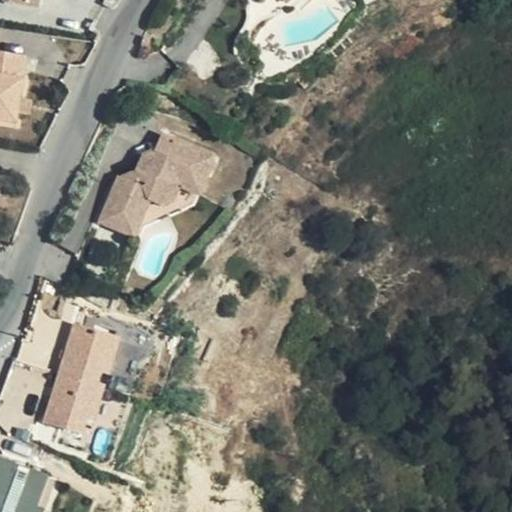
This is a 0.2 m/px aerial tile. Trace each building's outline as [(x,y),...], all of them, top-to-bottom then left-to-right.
[(30,56),(0,50),(0,75),(26,80),(30,56)] [(26,80),(0,75),(0,122),(17,125),(26,80)] [(142,158),(133,180),(129,190),(117,184),(102,220),(134,234),(145,207),(182,184),(201,193),(219,156),(165,134),(158,151),(142,158)] [(129,190),(133,180),(121,175),(117,184),(129,190)] [(189,202),(201,193),(182,184),(145,207),(134,234),(142,237),(146,229),(189,202)] [(77,324),(46,423),(84,434),(89,419),(97,421),(108,386),(99,384),(104,374),(110,375),(123,338),(77,324)] [(42,481),(0,465),(0,511),(38,511),(31,510),(42,481)] [(39,511),(50,484),(42,481),(31,510),(38,511),(39,511)]
